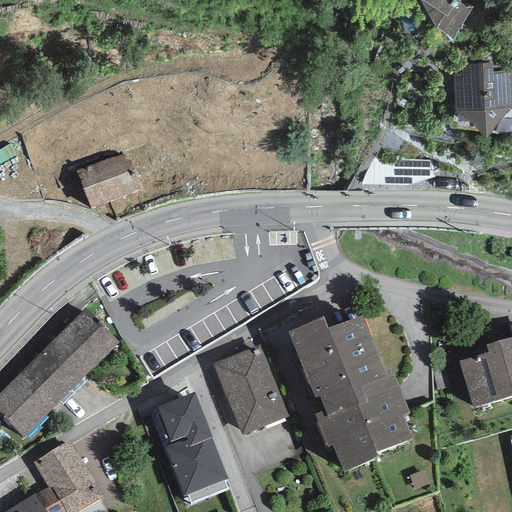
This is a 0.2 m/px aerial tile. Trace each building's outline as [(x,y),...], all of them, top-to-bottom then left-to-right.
[(445,34),(453,43),(458,29),(462,29),(461,25),(473,8),(466,8),(458,3),(459,0),(419,0),(435,29),(445,34)] [(454,110),(486,139),(510,109),(511,108),(511,70),(493,72),(492,63),(459,66),(460,75),(453,75),(454,110)] [(125,158),(77,177),(90,213),(139,194),(125,158)] [(361,182),(362,185),(412,185),(434,177),(432,160),(374,159),(361,182)] [(84,309),(0,392),(0,414),(23,437),(118,342),(84,309)] [(378,458),(376,452),(411,439),(401,415),(408,412),(391,367),(383,370),(362,316),(328,329),(324,318),(288,332),(319,412),(313,415),(326,448),(333,446),(343,472),(378,458)] [(511,338),(487,346),(489,353),(459,362),(472,408),(511,396),(511,338)] [(259,346),(213,364),(241,436),(288,417),(259,346)] [(195,393),(156,407),(171,446),(165,449),(183,496),(187,495),(190,503),(227,489),(224,481),(227,479),(195,393)] [(77,511),(104,496),(87,468),(70,440),(33,463),(47,487),(35,494),(45,511),(77,511)] [(45,511),(35,494),(3,511),(45,511)]
